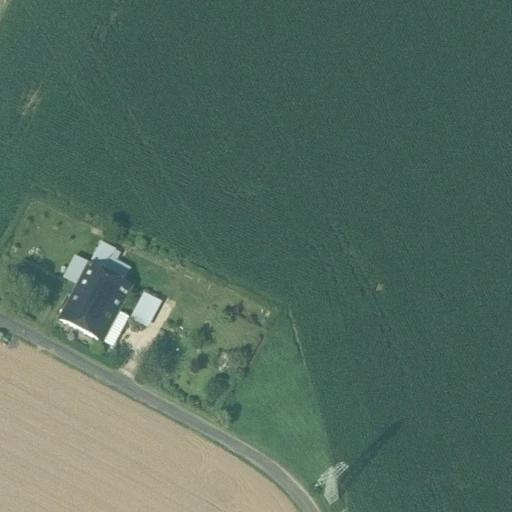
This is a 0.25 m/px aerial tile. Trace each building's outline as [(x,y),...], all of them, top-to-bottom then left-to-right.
[(98,245),(96,249),(111,257),(103,273),(125,284),(131,271),(118,265),(122,257),(98,245)] [(111,257),(96,249),(88,265),(103,273),(111,257)] [(63,283),(76,290),(87,267),(75,261),(63,283)] [(103,273),(88,265),(87,267),(76,290),(74,292),(105,308),(109,300),(122,307),(132,288),(125,284),(103,273)] [(105,308),(74,292),(59,322),(104,344),(118,316),(122,307),(109,300),(105,308)] [(144,297),(132,321),(143,327),(155,303),(144,297)] [(118,316),(104,344),(115,350),(129,322),(118,316)]
